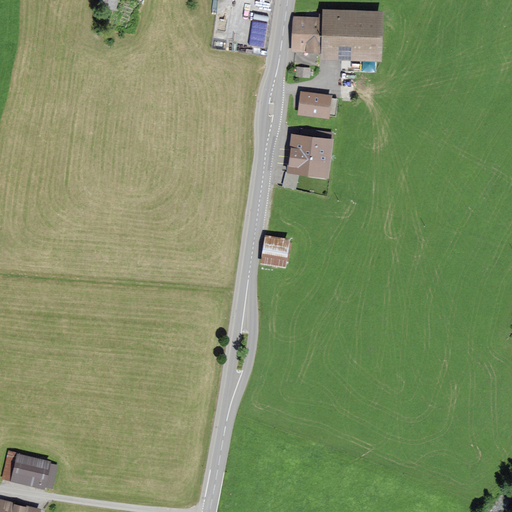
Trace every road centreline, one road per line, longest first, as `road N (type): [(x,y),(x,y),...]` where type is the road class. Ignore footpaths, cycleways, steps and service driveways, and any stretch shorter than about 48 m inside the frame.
road 1 (secondary): [(288,0),(249,269)]
road 2 (secondary): [(223,433),(251,356),(249,269)]
road 3 (secondary): [(249,269),(223,433)]
road 4 (residential): [(0,491),(162,511)]
